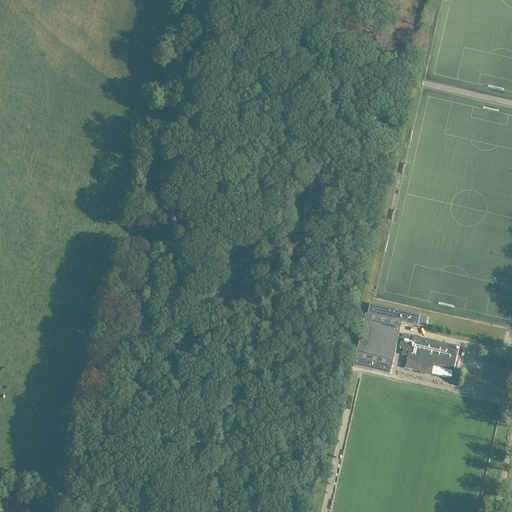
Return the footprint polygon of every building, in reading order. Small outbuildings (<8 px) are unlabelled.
[(315,0),(312,11),(322,14),(325,0),(315,0)] [(355,358),(353,367),(357,367),(390,375),(391,375),(391,374),(392,366),(393,362),(401,327),(402,323),(418,327),(418,326),(420,316),(420,315),(370,304),(369,307),(368,315),(365,314),(364,319),(357,352),(356,353),(356,358),(355,358)] [(364,315),(358,313),(356,325),(362,327),(364,315)] [(428,318),(420,316),(418,326),(426,328),(426,327),(427,321),(428,318)] [(403,334),(399,348),(410,350),(413,337),(403,334)] [(413,336),(413,337),(410,350),(405,369),(425,373),(427,365),(454,371),(459,347),(413,336)]
